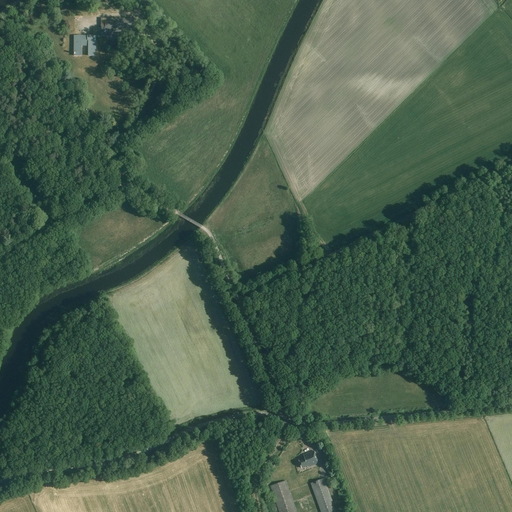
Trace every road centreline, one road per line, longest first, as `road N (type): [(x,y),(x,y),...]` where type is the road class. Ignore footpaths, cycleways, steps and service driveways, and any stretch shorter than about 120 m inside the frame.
road 1 (unclassified): [(288,421),(237,300),(511,165)]
road 2 (unclassified): [(0,480),(103,461),(230,416),(276,413),(288,421)]
road 3 (unclassified): [(288,421),(511,405)]
road 4 (unclassified): [(0,260),(121,184)]
